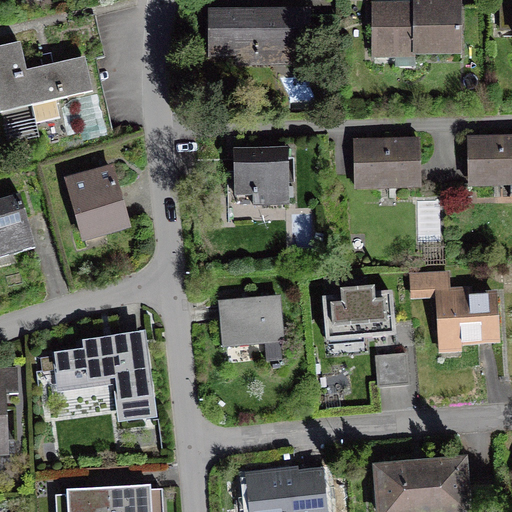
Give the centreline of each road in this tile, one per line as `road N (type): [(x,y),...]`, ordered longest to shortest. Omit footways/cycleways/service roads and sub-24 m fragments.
road 1 (residential): [(189,442),(511,414)]
road 2 (residential): [(165,0),(159,129),(173,274)]
road 3 (residential): [(173,274),(0,329)]
road 4 (residential): [(173,274),(189,442)]
road 5 (unknown): [(162,15),(0,37)]
